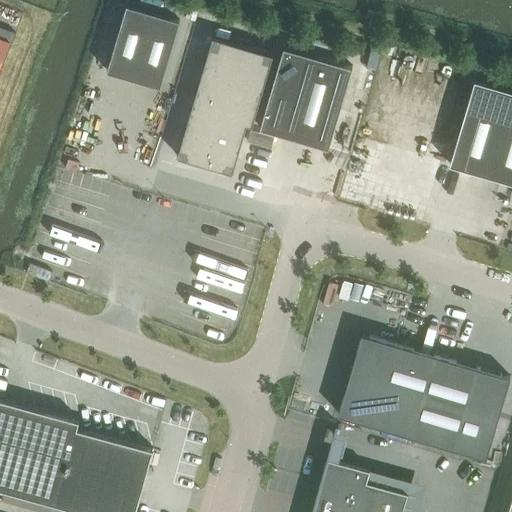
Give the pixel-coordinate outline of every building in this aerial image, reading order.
[(127,4),(107,70),(160,86),(180,20),(127,4)] [(0,67),(10,41),(0,37),(0,67)] [(178,156),(238,173),(274,54),(218,38),(204,86),(199,84),(178,156)] [(260,127),(329,147),(353,66),(284,45),(260,127)] [(450,163),(511,181),(511,89),(475,79),(450,163)] [(509,386),(476,376),(361,342),(337,423),(485,467),(509,386)] [(135,511),(141,495),(141,494),(146,476),(147,476),(154,449),(155,448),(79,425),(81,418),(0,393),(0,485),(39,497),(89,511),(135,511)] [(314,511),(405,511),(408,502),(366,490),(370,479),(327,467),(314,511)]
